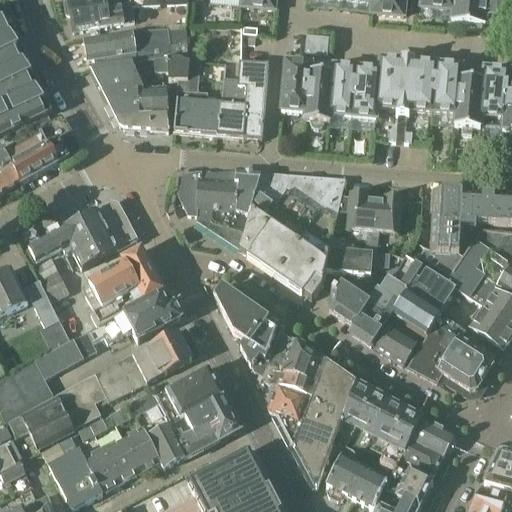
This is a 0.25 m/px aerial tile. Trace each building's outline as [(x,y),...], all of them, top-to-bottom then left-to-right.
[(113,11),(132,10),(130,0),(117,0),(118,3),(112,4),(113,2),(113,0),(67,0),(69,5),(64,6),(67,19),(71,18),(97,13),(96,9),(100,9),(100,13),(113,11)] [(145,0),(145,1),(145,9),(161,8),(160,0),(145,0)] [(165,0),(166,9),(187,8),(186,0),(165,0)] [(275,0),(241,0),(241,10),(275,13),(275,0)] [(373,0),(373,5),(371,5),(370,16),(404,19),(405,0),(373,0)] [(454,0),(421,0),(421,9),(453,12),(454,12),(454,0)] [(454,0),(454,12),(453,12),(452,23),(485,27),(487,15),(486,15),(487,0),(454,0)] [(511,0),(487,0),(486,15),(487,15),(511,17),(511,0)] [(97,13),(71,18),(74,36),(111,30),(111,31),(130,27),(134,22),(132,10),(113,11),(100,13),(100,9),(96,9),(97,13)] [(0,143),(47,122),(41,109),(43,108),(45,107),(40,92),(34,95),(29,82),(31,81),(32,80),(28,65),(22,67),(16,55),(19,54),(19,53),(20,53),(16,37),(10,40),(0,18),(0,143)] [(133,35),(85,42),(88,64),(93,63),(94,71),(132,66),(156,63),(179,61),(184,59),(188,60),(186,33),(135,34),(133,35)] [(511,75),(327,57),(329,39),(306,36),(305,54),(288,53),(281,122),(511,145),(511,75)] [(189,84),(190,65),(186,65),(179,61),(156,63),(156,76),(169,76),(169,84),(180,84),(189,84)] [(190,65),(189,84),(191,84),(200,84),(200,65),(190,65)] [(91,71),(100,91),(113,84),(117,91),(137,80),(132,66),(94,71),(91,71)] [(248,91),(244,142),(262,144),(265,117),(268,81),(270,68),(242,66),(240,85),(239,91),(248,91)] [(100,91),(108,107),(114,104),(114,107),(140,106),(139,98),(141,98),(140,94),(143,93),(137,80),(117,91),(113,84),(100,91)] [(174,136),(220,140),(223,108),(207,106),(208,100),(197,99),(198,96),(190,96),(191,84),(189,84),(180,84),(179,95),(174,136)] [(244,142),(248,91),(239,91),(240,85),(225,84),(223,108),(220,140),(244,142)] [(161,92),(156,92),(151,92),(150,135),(170,137),(166,87),(161,87),(161,92)] [(126,133),(150,135),(151,92),(156,92),(156,88),(147,88),(148,93),(143,93),(140,94),(141,98),(139,98),(140,106),(114,107),(114,104),(108,107),(119,128),(126,133)] [(3,149),(0,150),(0,171),(2,174),(11,169),(70,136),(61,120),(33,135),(36,139),(7,156),(3,149)] [(397,134),(390,134),(389,145),(396,145),(397,134)] [(413,136),(405,135),(404,146),(412,147),(413,136)] [(70,136),(11,169),(20,185),(56,165),(57,166),(77,155),(78,150),(77,150),(70,136)] [(11,169),(2,174),(0,171),(0,196),(4,194),(20,185),(11,169)] [(197,225),(238,252),(261,177),(236,176),(205,178),(187,179),(179,183),(177,198),(188,220),(197,221),(197,225)] [(238,252),(313,303),(322,290),(325,273),(326,273),(330,253),(338,216),(341,200),(345,184),(261,177),(238,252)] [(453,280),(464,259),(459,256),(461,231),(475,231),(476,226),(511,227),(511,199),(462,196),(463,193),(434,191),(431,252),(428,252),(426,251),(420,260),(452,279),(453,280)] [(350,201),(348,216),(347,233),(367,235),(367,243),(373,243),(377,201),(367,200),(368,197),(350,196),(350,201)] [(364,256),(373,257),(373,255),(377,255),(379,236),(399,238),(402,200),(384,199),(384,201),(377,201),(373,243),(367,243),(366,243),(364,256)] [(341,200),(338,216),(348,216),(350,201),(341,200)] [(66,232),(74,247),(124,219),(119,209),(119,208),(113,207),(66,232)] [(124,219),(74,247),(64,253),(66,257),(72,253),(83,273),(138,244),(124,219)] [(38,266),(64,253),(74,247),(66,232),(30,251),(38,266)] [(475,243),(488,252),(511,268),(511,236),(482,233),(475,243)] [(457,292),(470,301),(484,279),(475,272),(488,252),(475,243),(464,259),(453,280),(452,279),(448,286),(457,292)] [(511,268),(488,252),(475,272),(484,279),(491,285),(493,286),(511,299),(511,268)] [(90,287),(103,312),(90,319),(97,332),(145,306),(165,296),(142,253),(123,263),(126,269),(90,287)] [(372,271),(373,257),(364,256),(330,253),(326,273),(371,277),(372,271)] [(373,257),(372,271),(389,272),(390,258),(377,257),(377,255),(373,255),(373,257)] [(337,292),(335,291),(333,294),(332,294),(329,316),(353,332),(350,336),(372,349),(391,317),(408,293),(415,282),(418,278),(424,268),(409,258),(393,285),(389,282),(381,295),(378,293),(370,306),(340,287),(337,292)] [(51,262),(34,271),(40,284),(57,275),(51,262)] [(415,282),(408,293),(422,303),(441,317),(457,292),(448,286),(427,273),(421,283),(418,281),(419,278),(418,278),(415,282)] [(0,321),(29,307),(12,274),(0,280),(0,321)] [(63,286),(57,275),(40,284),(46,295),(63,286)] [(511,303),(496,293),(491,290),(493,286),(491,285),(484,279),(470,301),(477,306),(484,311),(511,328),(511,303)] [(25,292),(35,313),(49,305),(41,289),(40,285),(25,292)] [(69,298),(63,286),(46,295),(52,306),(69,298)] [(221,291),(214,299),(251,371),(252,370),(255,375),(264,381),(268,370),(282,335),(221,291)] [(391,317),(406,327),(422,303),(408,293),(391,317)] [(86,337),(92,348),(105,342),(108,348),(133,335),(131,332),(175,309),(167,295),(165,296),(145,306),(97,332),(86,337)] [(426,340),(433,328),(441,317),(422,303),(406,327),(426,340)] [(59,326),(49,305),(35,313),(45,333),(59,326)] [(131,332),(133,335),(139,346),(182,323),(175,309),(131,332)] [(503,353),(511,338),(511,328),(484,311),(471,330),(482,339),(503,353)] [(441,317),(433,328),(434,328),(425,343),(422,348),(407,372),(435,388),(441,380),(469,397),(475,395),(491,370),(490,363),(473,352),(477,345),(441,317)] [(394,331),(390,329),(375,353),(403,369),(417,345),(422,348),(425,343),(398,326),(394,331)] [(136,357),(149,385),(200,360),(186,333),(136,357)] [(282,335),(268,370),(319,389),(327,368),(282,335)] [(0,417),(4,427),(9,425),(56,402),(54,398),(46,383),(96,357),(92,348),(86,337),(83,339),(80,342),(35,366),(0,384),(0,417)] [(108,405),(149,385),(136,357),(95,377),(106,401),(108,405)] [(317,491),(333,448),(356,387),(327,368),(319,389),(295,451),(316,491),(317,491)] [(319,389),(268,370),(264,381),(264,384),(270,388),(273,387),(274,387),(268,401),(270,405),(268,411),(270,415),(277,417),(295,451),(319,389)] [(154,394),(132,406),(139,419),(161,407),(168,420),(171,427),(180,422),(186,419),(224,400),(210,372),(157,400),(154,394)] [(29,434),(38,452),(74,434),(73,432),(100,419),(95,407),(106,401),(95,377),(54,398),(56,402),(9,425),(16,440),(29,434)] [(356,387),(333,448),(336,450),(337,448),(346,452),(372,396),(356,387)] [(372,396),(346,452),(361,460),(366,450),(388,404),(372,396)] [(192,435),(190,436),(193,441),(235,421),(224,400),(186,419),(180,422),(180,423),(184,421),(192,435)] [(388,404),(366,450),(382,458),(405,413),(388,404)] [(124,410),(109,418),(116,430),(131,422),(124,410)] [(401,462),(410,445),(421,421),(405,413),(382,458),(399,466),(401,462)] [(144,432),(148,439),(162,466),(165,472),(189,460),(179,442),(176,437),(171,427),(168,420),(144,432)] [(181,434),(176,437),(179,442),(189,460),(241,433),(235,421),(193,441),(190,436),(184,440),(181,434)] [(421,421),(410,445),(441,461),(445,453),(449,455),(454,445),(452,436),(442,431),(440,430),(440,431),(421,421)] [(103,423),(90,429),(95,439),(108,433),(103,423)] [(90,429),(78,435),(83,445),(95,439),(90,429)] [(143,431),(124,441),(142,476),(162,466),(148,439),(144,432),(143,431)] [(124,441),(105,452),(123,486),(142,476),(124,441)] [(103,496),(85,462),(80,453),(77,455),(71,442),(43,456),(50,470),(72,511),(77,511),(104,498),(103,496)] [(441,461),(410,445),(401,462),(432,478),(441,461)] [(0,463),(11,458),(6,449),(0,451),(0,463)] [(105,452),(85,462),(103,496),(123,486),(105,452)] [(250,453),(189,483),(203,511),(232,511),(270,493),(250,453)] [(16,468),(11,458),(0,463),(0,477),(1,477),(6,486),(26,476),(21,466),(16,468)] [(497,461),(484,488),(511,495),(511,460),(502,458),(500,458),(499,458),(498,459),(497,461)] [(350,502),(365,474),(342,462),(327,490),(331,492),(328,496),(330,501),(338,505),(343,504),(345,499),(350,502)] [(378,510),(385,497),(386,495),(384,494),(388,485),(365,474),(350,502),(369,511),(374,511),(376,509),(378,510)] [(386,495),(385,497),(404,507),(405,505),(418,511),(419,511),(420,511),(422,511),(434,488),(432,487),(433,485),(410,474),(408,479),(397,474),(386,495)] [(279,511),(270,493),(232,511),(279,511)] [(475,508),(472,511),(502,511),(507,500),(482,494),(475,508)] [(404,507),(385,497),(378,510),(380,511),(379,511),(418,511),(405,505),(404,507)] [(54,511),(54,510),(49,499),(38,504),(41,511),(54,511)]
